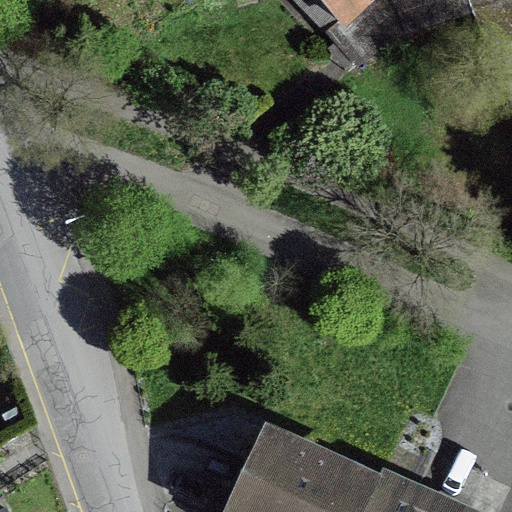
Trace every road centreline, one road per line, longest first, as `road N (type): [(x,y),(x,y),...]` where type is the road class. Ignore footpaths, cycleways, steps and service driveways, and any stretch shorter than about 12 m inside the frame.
road 1 (residential): [(0,147),(461,334),(511,345)]
road 2 (residential): [(113,511),(0,189)]
